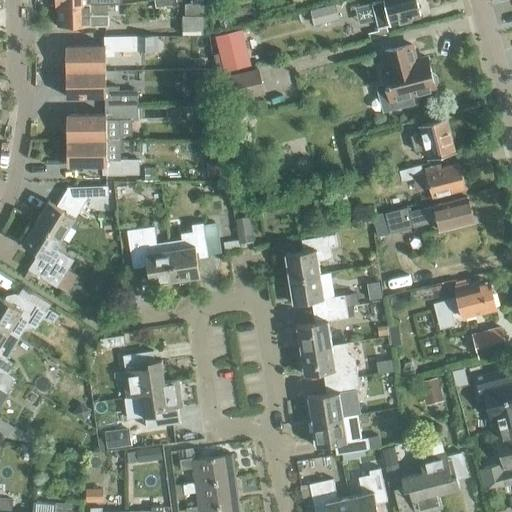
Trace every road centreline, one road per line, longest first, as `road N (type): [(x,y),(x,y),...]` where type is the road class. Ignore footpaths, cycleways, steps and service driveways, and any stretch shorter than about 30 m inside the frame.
road 1 (residential): [(274,427),(258,305),(193,313),(216,437)]
road 2 (residential): [(0,216),(15,184),(26,106),(15,74),(11,0)]
road 3 (residential): [(511,126),(477,0)]
